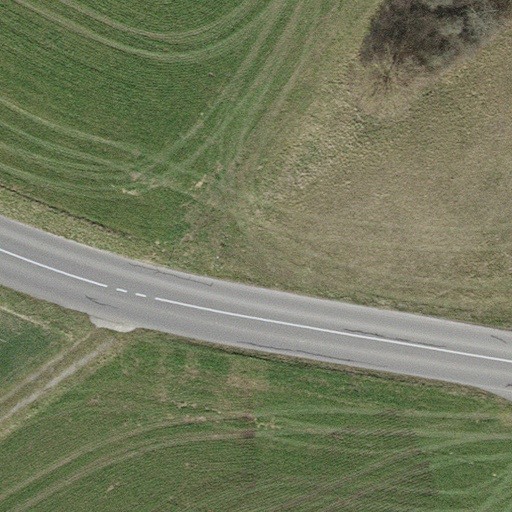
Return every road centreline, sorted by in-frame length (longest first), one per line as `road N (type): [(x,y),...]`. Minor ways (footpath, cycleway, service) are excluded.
road 1 (tertiary): [(511,365),(82,276),(0,243)]
road 2 (track): [(152,289),(0,409)]
